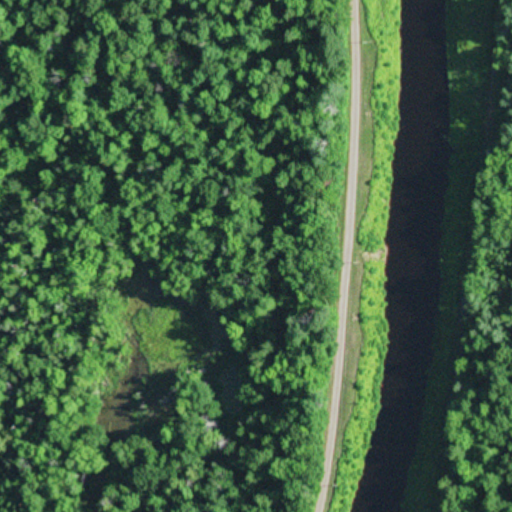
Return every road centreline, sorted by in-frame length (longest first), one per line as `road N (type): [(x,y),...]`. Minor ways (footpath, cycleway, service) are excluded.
road 1 (track): [(319,511),(351,252),(356,0)]
road 2 (track): [(476,511),(511,172)]
